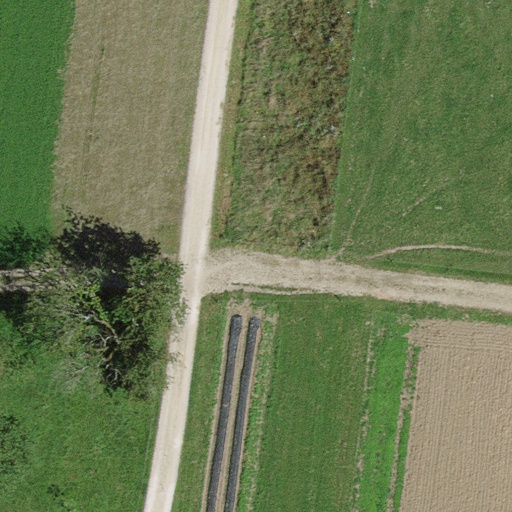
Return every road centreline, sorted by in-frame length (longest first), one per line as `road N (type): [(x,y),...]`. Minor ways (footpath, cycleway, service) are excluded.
road 1 (track): [(229,0),(157,511)]
road 2 (track): [(197,256),(511,294)]
